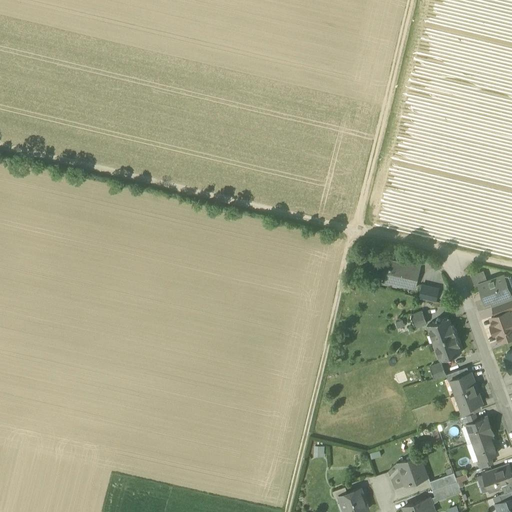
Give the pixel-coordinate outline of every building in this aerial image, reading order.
[(408,260),(400,258),(399,262),(398,266),(407,267),(408,260)] [(407,267),(398,266),(399,262),(388,260),(386,269),(389,269),(385,283),(396,286),(397,282),(400,283),(400,284),(415,287),(419,270),(406,268),(407,267)] [(420,263),(408,260),(407,267),(406,268),(419,270),(420,263)] [(483,270),(471,275),(475,286),(479,285),(479,284),(487,281),(483,270)] [(487,281),(479,284),(479,285),(486,303),(491,301),(511,294),(504,275),(487,281)] [(420,297),(436,302),(440,290),(423,285),(420,297)] [(511,297),(511,294),(491,301),(493,307),(511,299),(511,297)] [(511,299),(493,307),(496,315),(508,311),(509,312),(511,310),(511,299)] [(423,310),(411,314),(415,327),(428,322),(423,310)] [(496,315),(491,317),(494,324),(491,325),(492,327),(490,328),(492,333),(494,332),(494,334),(497,333),(500,340),(506,338),(507,340),(511,338),(510,336),(511,335),(511,317),(511,318),(509,312),(508,311),(496,315)] [(441,319),(437,318),(435,321),(427,324),(434,342),(457,334),(453,323),(451,324),(448,317),(441,319)] [(457,334),(434,342),(440,360),(448,357),(452,359),(454,355),(461,353),(458,345),(461,345),(457,334)] [(442,362),(430,366),(434,378),(447,374),(442,362)] [(467,366),(447,374),(449,381),(452,380),(452,379),(469,372),(467,366)] [(469,372),(452,379),(452,380),(457,394),(476,387),(473,379),(472,379),(470,373),(471,373),(471,372),(469,372)] [(476,387),(457,394),(463,409),(463,410),(481,403),(482,403),(482,402),(481,402),(479,397),(480,396),(476,387)] [(481,403),(463,410),(463,409),(460,410),(462,417),(474,412),(483,409),(481,403)] [(462,417),(465,425),(468,424),(468,423),(477,420),(474,412),(462,417)] [(477,420),(468,423),(468,424),(474,441),(491,435),(490,433),(493,432),(491,427),(488,428),(484,417),(477,420)] [(491,435),(474,441),(480,458),(480,459),(489,456),(497,453),(491,435)] [(325,445),(315,445),(315,457),(325,456),(325,445)] [(419,456),(399,463),(408,485),(427,477),(419,456)] [(489,456),(480,459),(480,458),(477,459),(480,468),(492,464),(489,456)] [(511,474),(509,465),(483,474),(490,493),(503,489),(502,486),(511,482),(511,474)] [(454,473),(430,482),(433,490),(451,483),(457,481),(454,473)] [(457,481),(451,483),(454,492),(460,490),(457,481)] [(511,482),(502,486),(503,489),(504,494),(511,491),(511,490),(511,482)] [(451,483),(433,490),(436,499),(454,492),(451,483)] [(346,487),(333,491),(336,498),(340,497),(340,496),(348,493),(346,487)] [(348,493),(340,496),(340,497),(342,502),(345,501),(349,511),(361,511),(369,509),(361,488),(348,493)] [(504,494),(500,495),(502,502),(511,498),(511,492),(511,491),(504,494)] [(431,497),(404,507),(406,511),(431,511),(429,505),(434,504),(431,497)] [(511,511),(511,498),(502,502),(496,504),(499,511),(511,511)]
